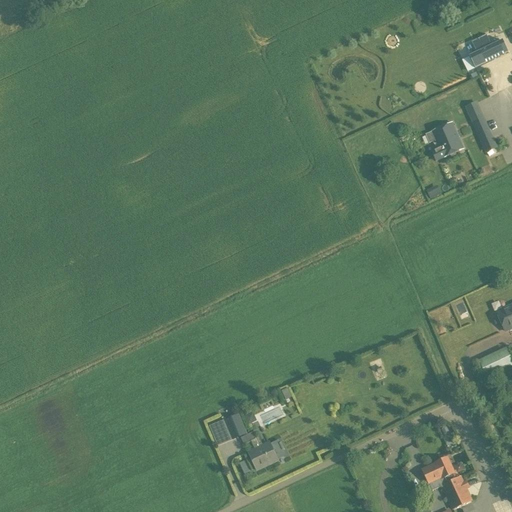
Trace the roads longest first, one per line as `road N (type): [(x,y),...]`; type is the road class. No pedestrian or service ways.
road 1 (track): [(505,163),(388,225),(462,401)]
road 2 (unclassified): [(226,511),(511,378)]
